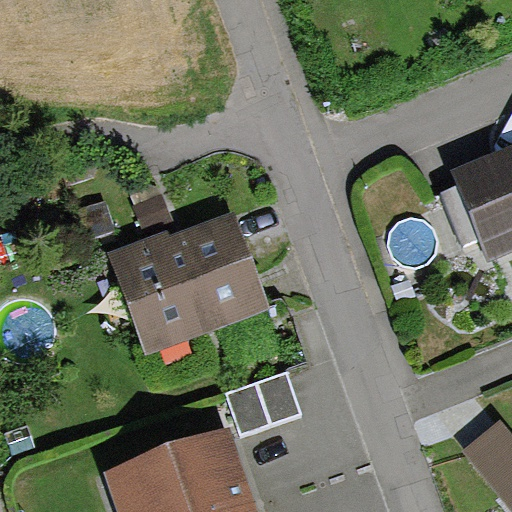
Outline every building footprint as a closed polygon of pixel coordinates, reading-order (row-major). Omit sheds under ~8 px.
[(511,154),(451,180),(490,269),(511,258),(511,154)] [(164,196),(132,208),(143,237),(174,225),(164,196)] [(117,233),(107,203),(77,212),(86,243),(117,233)] [(110,263),(146,362),(273,316),(238,218),(110,263)] [(240,441),(304,420),(289,376),(226,397),(240,441)] [(511,511),(511,438),(500,425),(462,458),(511,511)] [(105,480),(116,511),(255,511),(257,511),(231,437),(105,480)]
